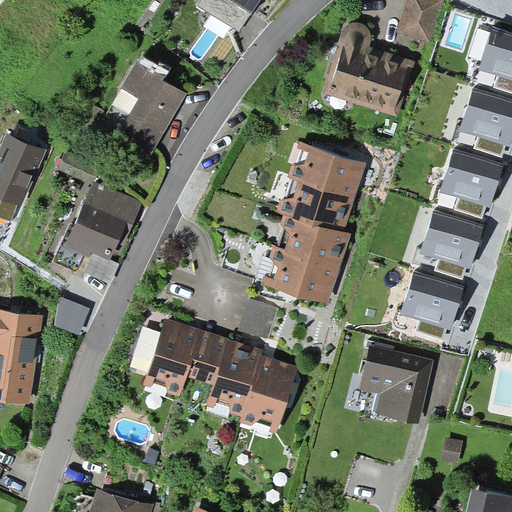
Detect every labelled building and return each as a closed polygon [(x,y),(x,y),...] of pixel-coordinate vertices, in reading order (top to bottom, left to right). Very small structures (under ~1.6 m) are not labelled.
[(262,0),(200,0),(198,4),(241,33),(262,0)] [(424,0),(399,0),(394,26),(416,33),(425,0),(424,0)] [(341,53),(329,93),(396,113),(415,61),(369,48),(370,39),(369,31),(363,26),(353,24),(344,30),(338,39),(338,47),(341,53)] [(511,33),(494,28),(482,65),(511,74),(511,33)] [(190,94),(135,64),(100,128),(154,158),(190,94)] [(511,131),(511,99),(475,88),(463,126),(509,140),(511,131)] [(43,150),(7,135),(0,151),(0,195),(19,204),(43,150)] [(364,165),(307,148),(287,216),(296,219),(344,233),(364,165)] [(501,164),(455,149),(443,187),(490,202),(501,164)] [(76,157),(64,152),(56,169),(68,175),(76,157)] [(139,200),(91,182),(65,249),(112,267),(139,200)] [(482,224),(436,210),(424,248),(470,262),(482,224)] [(350,236),(296,219),(275,287),(329,304),(350,236)] [(463,285),(416,271),(404,309),(451,323),(463,285)] [(277,310),(248,301),(239,330),(267,339),(277,310)] [(40,316),(0,312),(0,398),(32,402),(40,316)] [(225,337),(165,320),(144,388),(181,399),(187,380),(210,387),(225,337)] [(264,349),(228,340),(211,404),(244,413),(240,426),(276,436),(295,364),(262,355),(264,349)] [(433,363),(368,348),(359,390),(382,395),(378,413),(420,423),(433,363)] [(461,440),(441,437),(438,459),(458,462),(461,440)] [(149,511),(151,504),(96,491),(91,511),(149,511)] [(511,511),(511,500),(470,491),(465,511),(511,511)]
